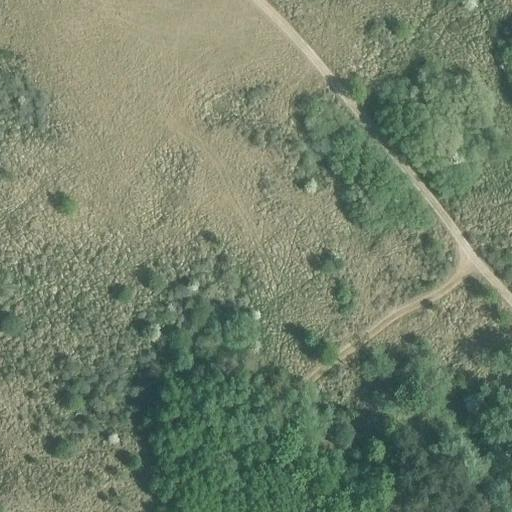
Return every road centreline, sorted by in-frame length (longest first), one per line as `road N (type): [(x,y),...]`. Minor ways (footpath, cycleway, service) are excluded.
road 1 (track): [(467,249),(462,268),(435,298),(396,312),(311,374),(267,420),(147,511)]
road 2 (track): [(262,0),(511,304)]
